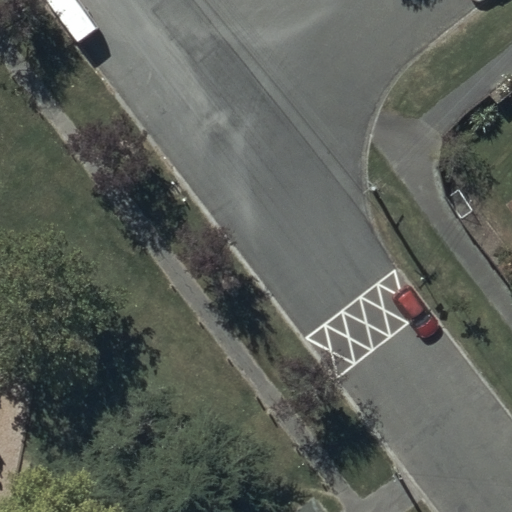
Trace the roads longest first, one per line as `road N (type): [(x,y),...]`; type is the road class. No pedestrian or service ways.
road 1 (residential): [(510,511),(224,135)]
road 2 (residential): [(394,0),(224,135)]
road 3 (residential): [(224,135),(120,0)]
